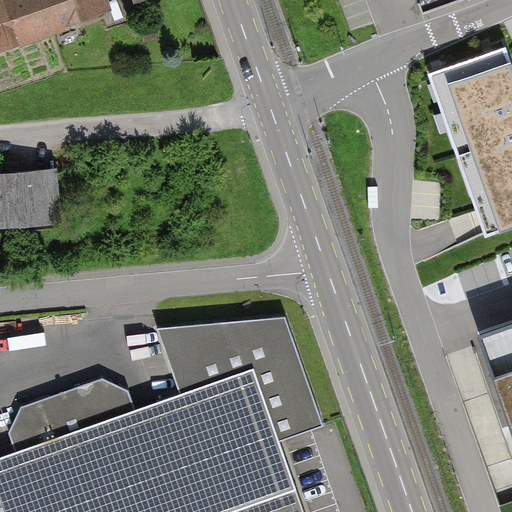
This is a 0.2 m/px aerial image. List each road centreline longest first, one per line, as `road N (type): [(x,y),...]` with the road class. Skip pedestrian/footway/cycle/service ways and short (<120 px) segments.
road 1 (residential): [(367,63),(394,128),(394,249),(484,511)]
road 2 (residential): [(327,267),(0,300)]
road 3 (secondary): [(412,511),(327,267)]
road 4 (secondary): [(327,267),(269,107)]
road 5 (residential): [(367,63),(511,3)]
